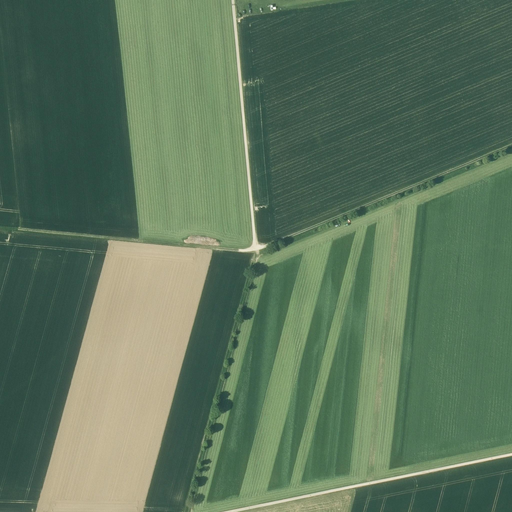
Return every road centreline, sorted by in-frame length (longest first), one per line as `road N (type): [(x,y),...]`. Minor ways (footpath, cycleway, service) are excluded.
road 1 (track): [(0,229),(260,251),(511,149)]
road 2 (track): [(260,261),(511,157)]
road 3 (track): [(511,459),(246,511)]
road 4 (track): [(260,251),(195,511)]
road 5 (track): [(233,0),(258,251)]
